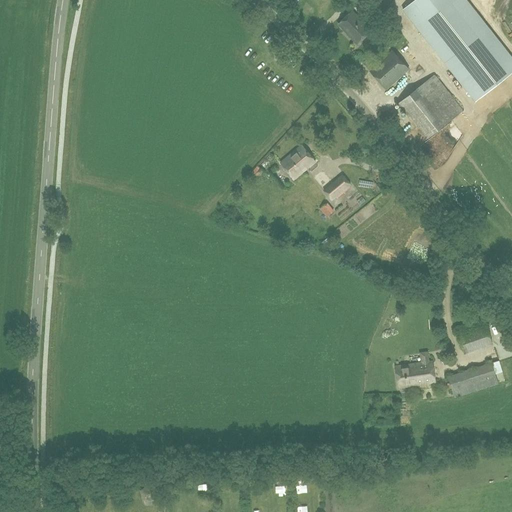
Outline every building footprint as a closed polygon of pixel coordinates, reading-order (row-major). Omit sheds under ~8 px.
[(475,101),(511,72),(511,58),(466,0),(414,0),(403,9),(475,101)] [(357,44),(371,30),(352,11),(338,24),(357,44)] [(386,90),(409,69),(392,51),(370,71),(386,90)] [(428,138),(463,111),(434,75),(398,103),(408,115),(409,114),(428,138)] [(294,178),(314,161),(301,146),(281,163),(294,178)] [(260,167),(254,173),(258,177),(264,171),(260,167)] [(331,199),(349,185),(342,175),(324,190),(331,199)] [(364,190),(375,192),(377,185),(365,183),(364,190)] [(323,209),(329,218),(337,213),(331,204),(323,209)] [(318,223),(315,226),(322,232),(325,228),(318,223)] [(463,351),(492,342),(484,319),(456,329),(463,351)] [(428,362),(426,352),(419,353),(420,363),(395,366),(398,388),(436,383),(433,361),(428,362)] [(492,360),(496,372),(504,370),(500,357),(492,360)] [(454,398),(498,384),(492,363),(448,377),(454,398)] [(196,479),(196,489),(205,489),(205,479),(196,479)] [(172,497),(183,497),(182,481),(171,482),(172,497)] [(154,501),(157,492),(148,483),(139,490),(142,501),(154,501)] [(199,509),(213,509),(212,500),(199,501),(199,509)] [(299,511),(310,511),(309,500),(299,501),(299,511)]
